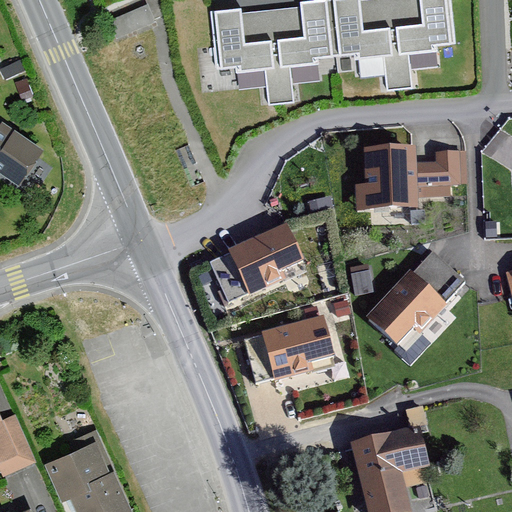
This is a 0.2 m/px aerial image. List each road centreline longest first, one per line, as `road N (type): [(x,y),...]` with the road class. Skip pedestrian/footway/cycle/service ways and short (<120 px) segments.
road 1 (residential): [(498,102),(343,115),(291,131),(218,213),(141,240)]
road 2 (primary): [(248,511),(141,240)]
road 3 (tertiary): [(39,0),(141,240)]
road 4 (primary): [(141,240),(0,288)]
